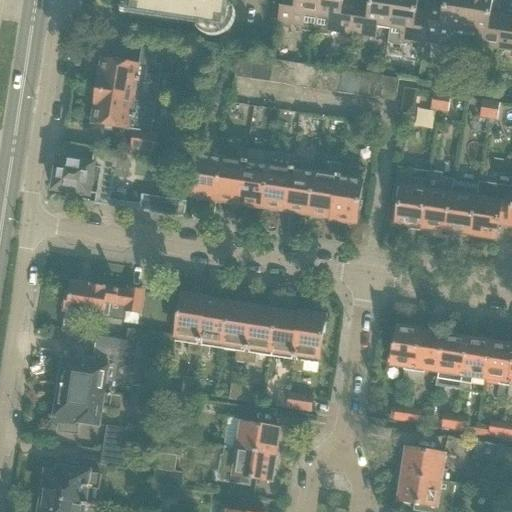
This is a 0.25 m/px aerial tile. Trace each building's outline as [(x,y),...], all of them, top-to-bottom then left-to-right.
[(122,0),(120,13),(196,24),(223,28),(226,0),(122,0)] [(281,0),(279,17),(278,24),(301,27),(300,31),(314,33),(315,29),(317,18),(319,0),(281,0)] [(315,29),(314,33),(329,35),(329,31),(351,35),(355,8),(342,6),(343,0),(319,0),(317,18),(315,29)] [(377,27),(389,29),(393,0),(370,0),(369,10),(355,8),(351,35),(375,38),(377,27)] [(393,0),(389,29),(387,43),(400,45),(400,42),(424,46),(425,38),(428,20),(415,18),(417,0),(393,0)] [(428,20),(425,38),(449,42),(448,45),(461,47),(461,44),(463,32),(468,0),(444,0),(444,7),(442,14),(429,12),(428,20)] [(461,44),(461,47),(473,49),(474,46),(498,49),(502,23),(489,21),(491,0),(468,0),(463,32),(461,44)] [(511,24),(502,23),(498,49),(511,51),(511,24)] [(98,63),(96,73),(99,73),(97,92),(134,98),(156,101),(161,70),(161,66),(155,65),(158,47),(142,45),(139,66),(121,64),(102,61),(101,64),(98,63)] [(215,52),(189,49),(187,63),(212,67),(215,52)] [(256,58),(238,55),(234,78),(252,81),(256,58)] [(256,58),(252,81),(270,83),(274,61),(256,58)] [(291,63),(274,61),(270,83),(288,86),(291,63)] [(309,66),(291,63),(288,86),(306,89),(309,66)] [(327,69),(309,66),(306,89),(324,91),(327,69)] [(345,71),(327,69),(324,91),(342,94),(345,71)] [(363,74),(345,71),(342,94),(359,97),(363,74)] [(381,77),(363,74),(359,97),(377,99),(381,77)] [(399,79),(381,77),(377,99),(395,102),(399,79)] [(405,89),(401,113),(414,115),(414,112),(417,91),(405,89)] [(90,110),(88,121),(92,121),(91,124),(134,130),(131,147),(151,150),(152,151),(155,135),(151,135),(156,101),(134,98),(97,92),(94,111),(90,110)] [(433,94),(431,110),(439,111),(442,95),(433,94)] [(442,95),(439,111),(448,112),(450,96),(442,95)] [(483,101),(480,118),(489,119),(491,102),(483,101)] [(491,102),(489,119),(497,120),(499,103),(491,102)] [(213,201),(215,201),(221,161),(208,159),(210,144),(200,143),(191,198),(202,200),(202,201),(213,203),(213,201)] [(229,204),(239,205),(247,150),(237,149),(235,163),(221,161),(215,201),(218,202),(218,204),(229,206),(229,204)] [(247,150),(239,205),(249,207),(249,209),(260,210),(260,208),(262,209),(268,168),(271,152),(248,149),(247,150)] [(52,186),(53,186),(55,186),(54,189),(88,194),(96,195),(95,203),(73,200),(72,201),(188,219),(189,217),(185,217),(187,202),(142,195),(140,205),(111,200),(118,154),(94,150),(91,166),(59,161),(57,175),(54,175),(52,186)] [(268,168),(262,209),(265,209),(264,211),(275,213),(276,211),(286,212),(294,157),(294,156),(271,152),(268,168)] [(294,157),(286,212),(295,214),(295,216),(306,217),(307,216),(309,216),(316,175),(317,167),(302,164),(303,158),(294,157)] [(332,221),(341,165),(331,163),(329,177),(316,175),(309,216),(311,216),(311,218),(322,220),(322,218),(332,219),(332,221)] [(341,165),(332,221),(356,225),(357,219),(358,219),(360,208),(358,208),(359,205),(362,182),(364,169),(350,167),(350,166),(341,165)] [(397,168),(392,201),(399,202),(396,226),(407,227),(407,229),(419,231),(419,229),(420,230),(428,180),(429,173),(397,168)] [(421,228),(445,232),(453,181),(441,180),(441,175),(429,173),(428,180),(420,230),(421,230),(421,228)] [(445,232),(470,236),(476,199),(478,185),(453,181),(445,232)] [(476,199),(470,236),(495,239),(497,225),(509,226),(511,191),(511,190),(478,185),(476,199)] [(62,298),(61,306),(64,308),(64,312),(63,314),(105,320),(105,318),(124,321),(124,323),(138,325),(139,316),(140,311),(143,291),(129,289),(128,292),(89,286),(89,284),(78,282),(78,285),(71,284),(69,294),(66,294),(66,297),(62,298)] [(179,315),(176,338),(190,340),(188,355),(191,355),(198,356),(207,299),(182,295),(179,315)] [(207,299),(198,356),(201,357),(207,358),(210,344),(224,346),(230,305),(227,304),(228,303),(217,301),(217,303),(207,301),(207,299)] [(230,305),(224,346),(237,348),(235,362),(241,363),(245,364),(254,308),(244,307),(244,305),(233,303),(233,305),(230,305)] [(254,308),(245,364),(249,364),(255,365),(257,351),(271,353),(277,312),(275,312),(275,310),(264,308),(264,310),(254,308)] [(277,312),(271,353),(285,355),(283,369),(289,370),(293,371),(301,314),(301,316),(291,314),(291,312),(281,311),(280,312),(277,312)] [(301,314),(293,371),(296,371),(302,372),(304,358),(319,360),(323,335),(325,335),(327,324),(325,324),(326,318),(301,314)] [(402,381),(412,383),(420,332),(397,328),(394,347),(391,346),(388,364),(404,367),(402,381)] [(143,337),(142,344),(148,345),(149,338),(150,332),(143,331),(143,337)] [(424,373),(438,375),(444,338),(441,338),(440,335),(432,334),(430,336),(420,335),(421,332),(420,332),(412,383),(422,385),(424,373)] [(446,339),(444,338),(438,375),(436,387),(460,390),(467,342),(457,340),(456,337),(448,336),(446,339)] [(60,386),(60,388),(103,394),(105,394),(108,376),(117,377),(118,370),(127,371),(127,367),(134,368),(137,343),(116,340),(112,363),(70,357),(69,362),(64,361),(62,372),(59,372),(57,385),(60,386)] [(472,380),(485,383),(491,345),(489,345),(488,342),(480,341),(478,344),(467,342),(460,390),(470,392),(472,380)] [(497,396),(508,398),(511,369),(511,348),(504,348),(503,344),(495,343),(493,346),(491,345),(485,383),(499,385),(497,396)] [(181,393),(192,395),(194,378),(184,377),(181,393)] [(194,378),(192,395),(202,397),(205,380),(194,378)] [(232,385),(230,399),(239,401),(242,387),(232,385)] [(242,387),(239,401),(249,402),(251,388),(242,387)] [(54,401),(52,415),(55,415),(55,417),(60,418),(59,425),(58,432),(77,435),(79,424),(98,427),(101,408),(121,410),(123,397),(105,394),(103,394),(60,388),(57,402),(54,401)] [(277,407),(287,409),(289,393),(279,392),(277,407)] [(289,393),(287,409),(311,413),(313,397),(289,393)] [(391,410),(390,420),(406,422),(408,411),(408,409),(396,407),(395,411),(391,410)] [(406,422),(419,424),(421,411),(408,409),(408,411),(406,422)] [(443,415),(441,429),(454,431),(456,417),(443,415)] [(456,417),(454,431),(465,432),(467,418),(456,417)] [(224,447),(234,449),(276,455),(280,429),(241,423),(242,421),(229,419),(224,447)] [(490,422),(488,436),(501,438),(504,424),(490,422)] [(511,425),(504,424),(501,438),(511,439),(511,425)] [(106,426),(102,451),(124,454),(128,430),(106,426)] [(511,448),(476,443),(473,458),(511,463),(511,448)] [(221,455),(218,476),(220,476),(219,482),(250,487),(251,478),(252,479),(272,482),(276,455),(245,450),(234,449),(224,447),(223,456),(221,455)] [(407,450),(403,476),(445,483),(447,471),(442,470),(444,456),(407,450)] [(128,455),(124,454),(102,451),(100,465),(126,469),(128,455)] [(46,473),(43,498),(84,504),(86,488),(98,490),(98,488),(98,486),(100,475),(79,472),(59,469),(58,475),(46,473)] [(156,470),(154,482),(181,486),(183,474),(156,470)] [(403,476),(399,502),(414,505),(413,511),(450,511),(455,484),(445,483),(403,476)] [(154,482),(152,496),(179,500),(181,486),(154,482)] [(38,511),(37,511),(99,511),(100,507),(84,504),(43,498),(40,511),(38,511)]
